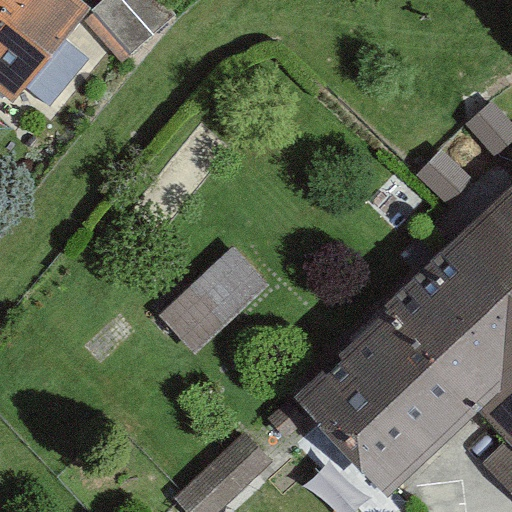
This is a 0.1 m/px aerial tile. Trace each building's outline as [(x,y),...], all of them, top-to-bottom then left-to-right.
[(0,0),(0,17),(15,0),(0,0)] [(0,85),(12,96),(14,99),(93,10),(81,0),(15,0),(0,17),(0,85)] [(106,0),(95,10),(133,54),(175,17),(160,0),(106,0)] [(511,201),(299,400),(382,489),(474,404),(511,444),(488,466),(511,491),(511,201)] [(265,286),(230,250),(162,314),(197,351),(265,286)] [(309,420),(293,400),(270,417),(286,438),(309,420)] [(214,511),(269,461),(241,432),(173,496),(188,511),(214,511)]
